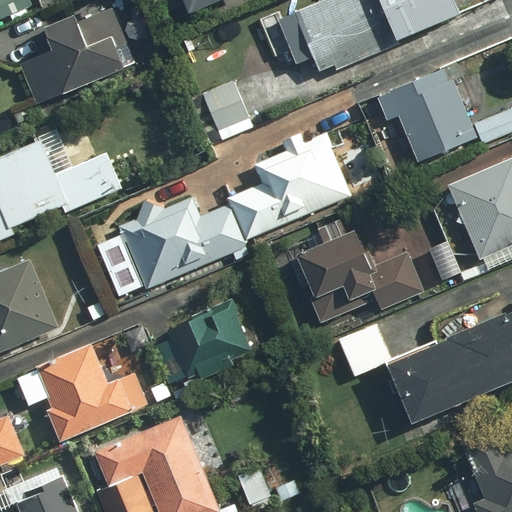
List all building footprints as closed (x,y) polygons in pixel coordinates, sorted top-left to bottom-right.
[(30,0),(0,0),(0,24),(35,10),(30,0)] [(162,0),(167,9),(183,2),(188,13),(218,0),(162,0)] [(459,12),(453,0),(323,0),(294,13),(319,70),(334,63),(338,71),(396,46),(393,40),(459,12)] [(111,9),(77,23),(74,15),(43,28),(52,51),(21,63),(37,102),(133,63),(111,9)] [(475,136),(447,68),(376,97),(386,120),(400,115),(418,158),(475,136)] [(237,79),(198,95),(219,146),(258,129),(237,79)] [(266,189),(201,217),(192,196),(164,210),(145,200),(137,219),(119,227),(144,287),(354,199),(327,133),(305,142),(301,134),(284,141),(287,150),(255,163),(266,189)] [(0,237),(15,232),(13,228),(63,207),(65,211),(120,188),(104,150),(55,171),(42,140),(0,157),(0,237)] [(511,242),(511,158),(451,185),(482,255),(511,242)] [(321,322),(377,299),(381,309),(423,292),(406,248),(371,262),(359,232),(295,257),(321,322)] [(448,241),(427,251),(441,283),(462,273),(448,241)] [(0,348),(57,326),(30,257),(0,268),(0,348)] [(171,381),(199,370),(202,378),(233,366),(230,358),(252,349),(234,303),(167,330),(171,340),(157,346),(171,381)] [(511,310),(387,362),(412,423),(511,381),(511,310)] [(146,321),(123,332),(134,354),(156,343),(146,321)] [(128,410),(116,380),(107,384),(91,347),(37,370),(53,409),(46,412),(59,440),(128,410)] [(10,416),(0,419),(0,469),(27,459),(10,416)] [(180,416),(94,451),(108,486),(141,472),(157,511),(210,511),(218,509),(180,416)] [(511,511),(511,446),(472,462),(487,499),(474,504),(477,511),(511,511)] [(77,511),(63,477),(15,498),(20,511),(77,511)]
